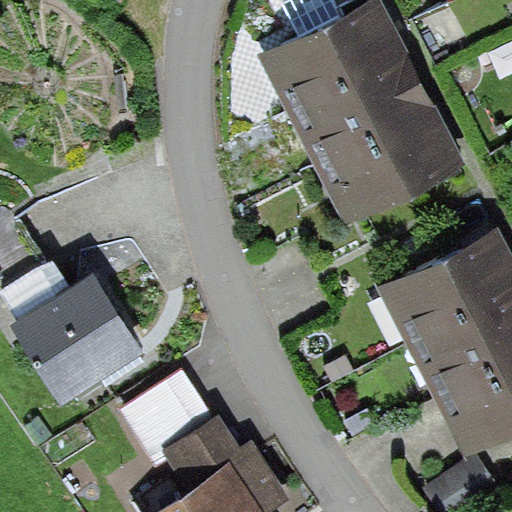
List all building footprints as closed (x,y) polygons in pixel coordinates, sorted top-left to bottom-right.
[(347,0),(260,46),(346,212),(461,152),(382,0),(347,0)] [(382,277),(466,438),(511,414),(511,245),(497,217),(382,277)] [(17,306),(71,272),(55,246),(0,281),(17,306)] [(71,272),(17,306),(63,387),(109,359),(141,339),(93,258),(71,272)] [(158,442),(213,408),(184,361),(121,398),(149,445),(158,442)] [(273,511),(268,503),(290,489),(252,428),(242,434),(222,402),(213,408),(158,442),(180,478),(134,506),(137,511),(273,511)] [(477,449),(425,482),(443,511),(455,511),(499,484),(477,449)]
